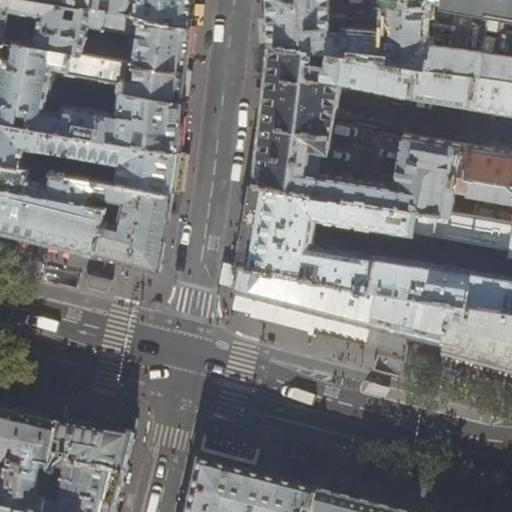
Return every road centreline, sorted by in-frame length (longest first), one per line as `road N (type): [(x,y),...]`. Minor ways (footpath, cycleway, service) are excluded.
road 1 (tertiary): [(183,370),(233,0)]
road 2 (primary): [(511,455),(183,370)]
road 3 (primary): [(183,370),(0,325)]
road 4 (secondary): [(150,511),(183,370)]
